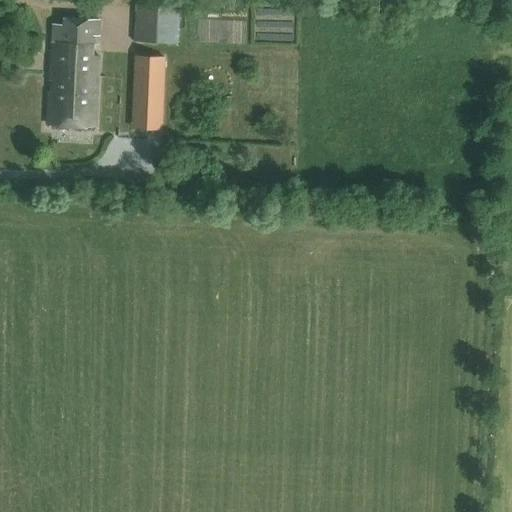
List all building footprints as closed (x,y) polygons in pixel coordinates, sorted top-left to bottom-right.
[(176,43),(180,0),(178,0),(135,0),(133,41),(176,43)] [(95,126),(99,55),(92,55),(92,44),(98,44),(99,19),(64,17),(64,24),(53,23),(52,58),(51,57),(48,124),(95,126)] [(40,38),(28,37),(27,52),(39,52),(40,38)] [(125,127),(153,128),(156,56),(129,55),(125,127)] [(125,138),(126,165),(143,164),(143,138),(125,138)]
